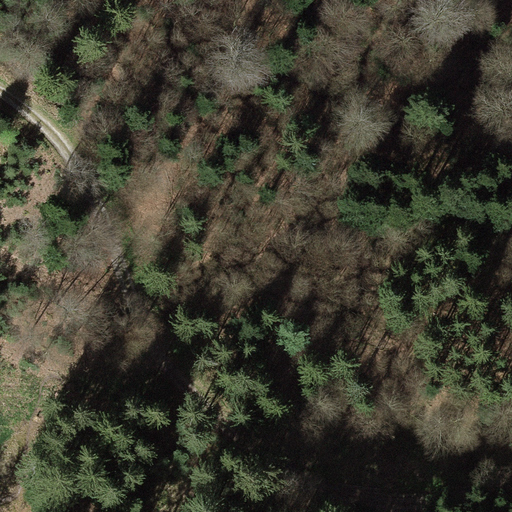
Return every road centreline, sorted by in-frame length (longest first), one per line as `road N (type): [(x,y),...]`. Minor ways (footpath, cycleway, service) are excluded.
road 1 (track): [(165,353),(204,403),(272,451),(375,495),(511,480)]
road 2 (track): [(0,95),(59,138),(165,353)]
